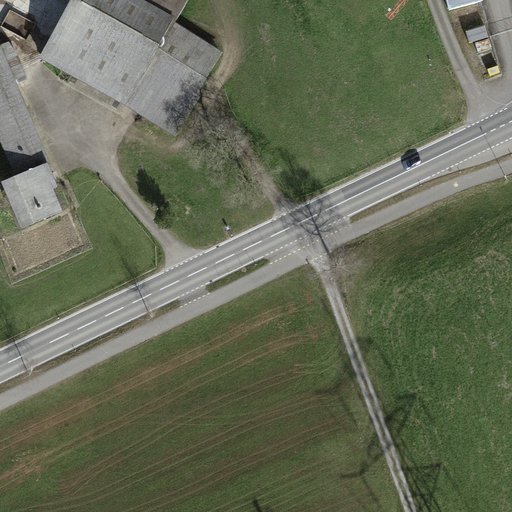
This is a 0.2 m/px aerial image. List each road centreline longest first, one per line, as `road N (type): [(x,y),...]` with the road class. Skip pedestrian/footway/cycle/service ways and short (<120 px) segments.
road 1 (secondary): [(511,121),(0,367)]
road 2 (track): [(415,511),(303,221)]
road 3 (track): [(43,83),(107,175),(180,256),(199,307)]
road 4 (track): [(493,131),(435,0)]
